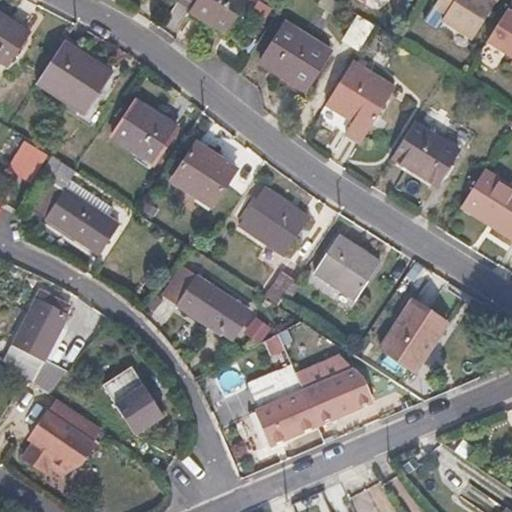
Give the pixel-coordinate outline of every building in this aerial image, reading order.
[(179,0),(192,8),(197,0),(179,0)] [(244,0),(197,0),(192,8),(191,11),(224,32),(244,0)] [(434,0),(431,5),(444,13),(441,19),(470,36),(492,0),(434,0)] [(511,0),(485,42),(511,58),(511,0)] [(31,32),(0,12),(0,59),(9,66),(31,32)] [(330,50),(285,21),(260,61),(305,90),(330,50)] [(115,74),(65,41),(37,84),(87,116),(115,74)] [(394,87),(352,60),(325,101),(353,119),(345,131),(360,141),(394,87)] [(138,101),(114,138),(156,165),(177,133),(156,119),(159,115),(138,101)] [(159,115),(156,119),(177,133),(180,129),(159,115)] [(458,149),(413,121),(391,155),(436,183),(458,149)] [(47,155),(32,145),(14,172),(29,182),(47,155)] [(237,171),(197,145),(173,183),(213,208),(237,171)] [(47,181),(29,209),(93,251),(103,236),(110,241),(120,225),(109,217),(115,208),(76,183),(70,192),(65,189),(77,170),(55,156),(41,177),(47,181)] [(511,186),(484,169),(460,207),(482,222),(485,218),(494,224),(492,227),(511,240),(511,186)] [(311,221),(265,189),(241,226),(288,256),(311,221)] [(110,241),(103,236),(93,251),(101,255),(110,241)] [(382,264),(341,238),(318,274),(358,301),(382,264)] [(236,300),(191,272),(172,303),(217,330),(236,300)] [(299,281),(285,272),(269,297),(283,306),(299,281)] [(69,311),(42,292),(8,342),(36,361),(32,366),(4,347),(0,353),(0,360),(25,377),(49,393),(70,358),(50,344),(68,318),(65,316),(69,311)] [(449,323),(416,300),(383,347),(416,370),(449,323)] [(243,335),(260,345),(271,328),(254,318),(243,335)] [(133,364),(103,382),(135,433),(164,414),(133,364)] [(301,384),(292,365),(245,384),(254,404),(301,384)] [(344,374),(304,391),(316,419),(318,423),(405,387),(391,378),(352,394),(344,374)] [(304,391),(250,414),(260,438),(265,435),(266,439),(316,419),(304,391)] [(46,411),(45,411),(32,430),(27,437),(32,441),(21,456),(43,471),(48,464),(61,473),(80,462),(93,442),(90,441),(99,427),(56,397),(46,411)] [(243,420),(243,409),(219,410),(219,421),(243,420)]
